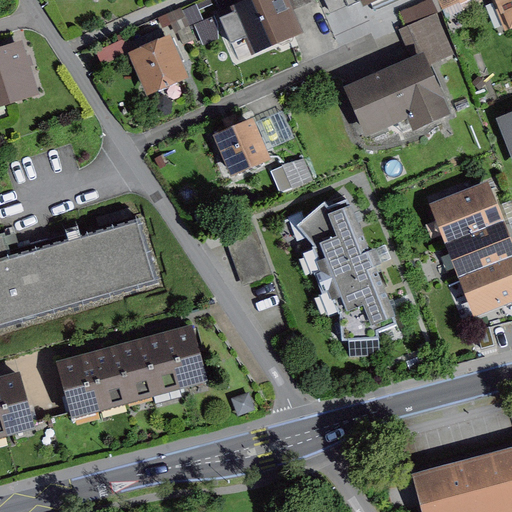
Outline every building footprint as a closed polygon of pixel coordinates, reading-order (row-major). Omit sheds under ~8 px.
[(256,48),(275,39),(276,42),(283,44),(291,41),(294,34),(293,32),(294,31),(286,12),(280,0),(263,0),(243,9),(240,10),(221,19),(231,43),(250,35),(256,48)] [(439,9),(434,0),(428,0),(419,4),(424,16),(439,9)] [(511,22),(511,0),(497,0),(507,25),(511,22)] [(422,59),(426,67),(447,58),(429,17),(402,29),(413,56),(416,55),(418,60),(422,59)] [(132,43),(137,54),(134,56),(149,90),(183,76),(168,41),(165,42),(160,30),(132,43)] [(0,100),(32,90),(18,48),(0,53),(0,100)] [(426,67),(422,59),(418,60),(349,91),(366,130),(411,111),(417,126),(446,113),(426,67)] [(284,110),(255,123),(268,151),(297,138),(284,110)] [(511,143),(511,117),(503,121),(511,143)] [(252,123),(218,138),(232,172),(267,158),(264,151),(252,124),(252,123)] [(284,164),(271,169),(280,193),(294,187),(312,181),(303,160),(284,164)] [(455,240),(499,223),(486,190),(476,194),(474,190),(459,196),(461,200),(442,208),(455,240)] [(350,357),(379,355),(378,338),(378,332),(397,324),(373,266),(379,264),(374,251),(368,253),(347,200),(328,208),(324,203),(304,219),(301,212),(288,217),(297,241),(310,237),(314,247),(312,248),(313,249),(321,271),(314,274),(322,294),(330,291),(338,313),(339,314),(340,314),(351,340),(349,340),(350,357)] [(0,234),(0,329),(159,283),(140,219),(11,256),(9,250),(4,234),(0,234)] [(511,256),(511,255),(499,223),(455,240),(468,274),(511,256)] [(272,275),(254,227),(225,238),(243,286),(272,275)] [(511,256),(468,274),(481,307),(500,299),(502,304),(511,300),(511,256)] [(192,330),(166,337),(178,382),(205,375),(192,330)] [(166,337),(139,344),(151,390),(153,396),(158,394),(161,403),(182,397),(178,382),(166,337)] [(139,344),(112,351),(125,397),(151,390),(139,344)] [(112,351),(85,359),(98,404),(125,397),(112,351)] [(71,411),(98,404),(85,359),(59,366),(71,411)] [(20,376),(0,381),(0,409),(5,429),(32,422),(20,376)] [(235,404),(239,414),(253,409),(248,395),(238,398),(235,404)] [(77,420),(62,424),(70,453),(85,449),(77,420)] [(55,457),(70,453),(62,424),(47,428),(55,457)] [(40,461),(55,457),(47,428),(32,432),(40,461)] [(511,511),(511,452),(416,478),(424,511),(511,511)]
